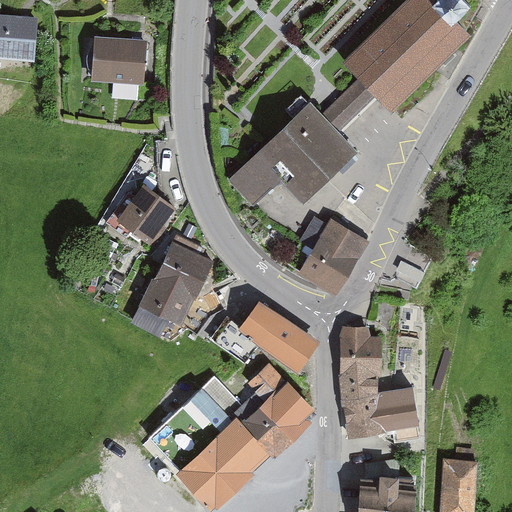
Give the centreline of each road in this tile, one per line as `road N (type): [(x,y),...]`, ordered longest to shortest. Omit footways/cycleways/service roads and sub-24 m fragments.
road 1 (tertiary): [(194,0),(188,119),(203,191),(230,245),(253,270),(329,320)]
road 2 (tertiary): [(511,1),(368,268),(329,320)]
road 3 (tertiary): [(325,511),(329,320)]
